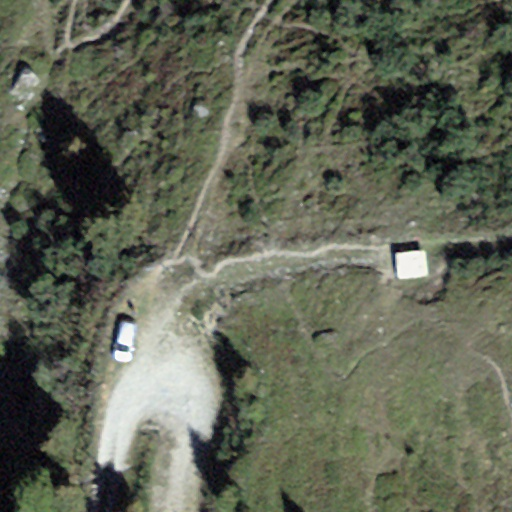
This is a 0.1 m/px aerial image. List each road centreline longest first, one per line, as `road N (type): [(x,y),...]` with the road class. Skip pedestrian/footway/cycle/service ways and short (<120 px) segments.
road 1 (track): [(149,323),(91,511)]
road 2 (track): [(173,511),(184,414),(172,378),(138,355)]
